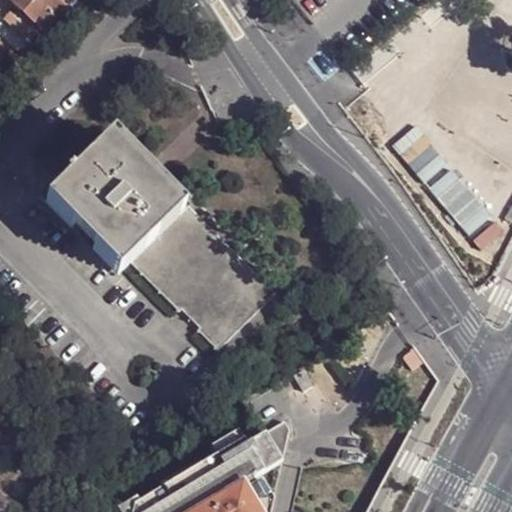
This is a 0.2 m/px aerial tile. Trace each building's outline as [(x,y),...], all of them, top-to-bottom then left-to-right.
[(8,0),(43,31),(66,7),(63,5),(58,0),(8,0)] [(109,140),(55,195),(126,268),(133,263),(183,212),(109,140)] [(221,351),(279,293),(191,204),(183,212),(133,263),(182,313),(185,310),(205,329),(202,332),(221,351)] [(314,386),(303,370),(294,377),(304,393),(314,386)] [(274,511),(289,435),(291,432),(285,423),(247,446),(239,431),(210,448),(216,458),(202,466),(200,462),(159,487),(162,490),(138,505),(135,499),(115,511),(114,511),(274,511)]
